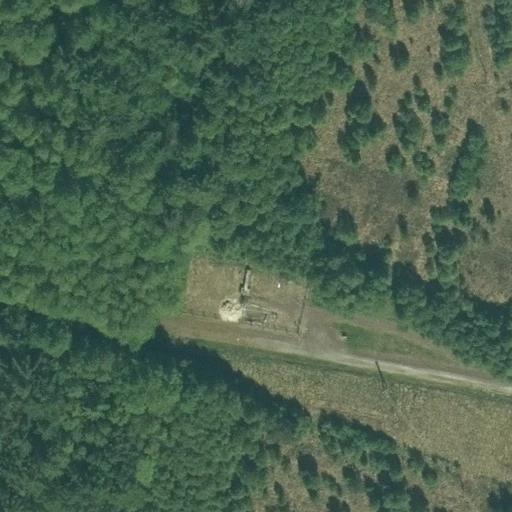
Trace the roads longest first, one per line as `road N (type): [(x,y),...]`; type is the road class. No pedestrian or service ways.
road 1 (track): [(511,383),(260,339)]
road 2 (track): [(488,378),(405,330),(327,313)]
